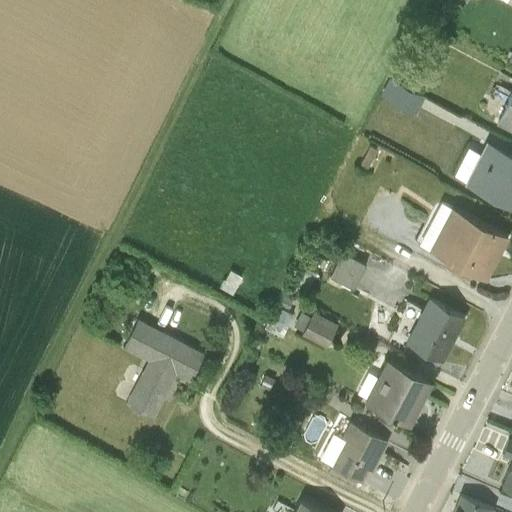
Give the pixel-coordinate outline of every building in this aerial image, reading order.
[(390,69),(381,88),(414,105),(423,86),(390,69)] [(511,77),(494,112),(511,121),(511,77)] [(511,144),(484,130),(462,173),(511,198),(511,144)] [(368,137),(357,158),(365,162),(376,141),(368,137)] [(426,239),(449,195),(436,191),(415,233),(426,239)] [(449,195),(426,239),(484,268),(507,225),(449,195)] [(340,243),(328,267),(352,280),(365,256),(340,243)] [(303,260),(293,276),(310,286),(319,271),(303,260)] [(221,269),(217,278),(230,284),(240,267),(228,261),(223,270),(221,269)] [(427,288),(403,331),(441,350),(464,306),(427,288)] [(273,297),(263,317),(285,328),(295,307),(273,297)] [(303,318),(300,324),(324,337),(334,315),(311,302),(303,318)] [(136,308),(121,336),(146,349),(123,392),(152,407),(175,364),(188,370),(202,342),(136,308)] [(384,347),(361,390),(408,414),(430,371),(384,347)] [(263,367),(257,378),(266,383),(272,371),(263,367)] [(344,428),(329,455),(360,471),(366,458),(371,460),(379,443),(385,432),(386,430),(348,410),(340,426),(344,428)] [(510,445),(498,475),(511,480),(511,428),(505,426),(499,441),(510,445)] [(450,501),(478,511),(486,511),(492,497),(457,483),(450,501)] [(298,487),(284,511),(336,511),(338,509),(298,487)] [(478,511),(450,501),(445,511),(478,511)]
